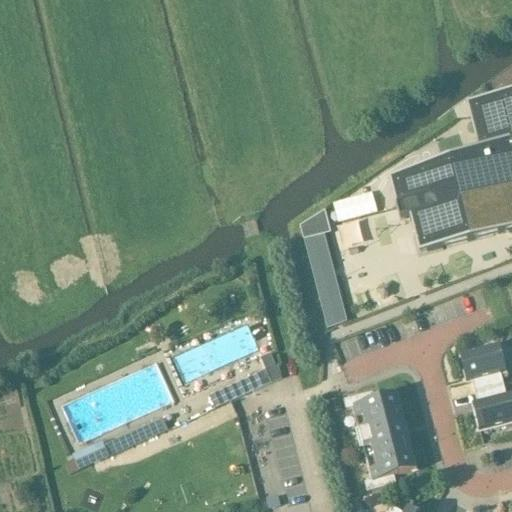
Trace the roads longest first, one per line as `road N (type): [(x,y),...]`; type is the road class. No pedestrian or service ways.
road 1 (track): [(294,400),(240,184)]
road 2 (residential): [(511,485),(476,491),(458,479),(420,350)]
